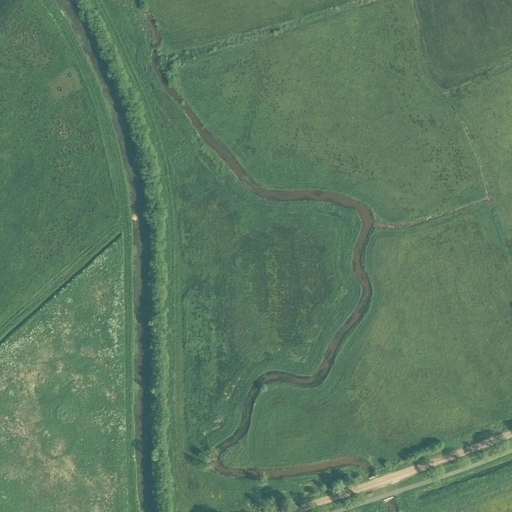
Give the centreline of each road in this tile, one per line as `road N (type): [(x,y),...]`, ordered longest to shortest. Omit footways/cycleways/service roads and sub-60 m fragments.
road 1 (track): [(44,0),(99,109),(124,216),(133,511)]
road 2 (track): [(291,511),(511,432)]
road 3 (track): [(0,334),(125,226)]
